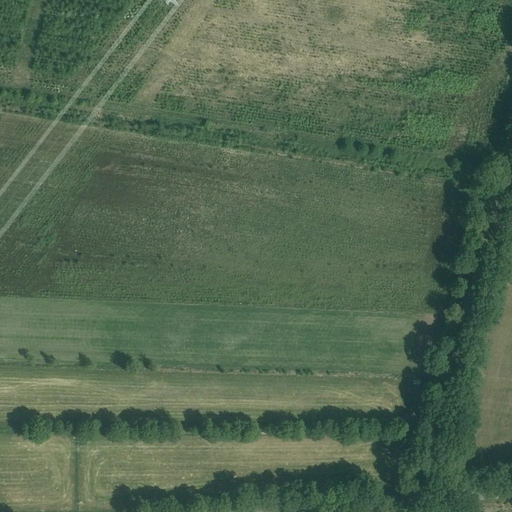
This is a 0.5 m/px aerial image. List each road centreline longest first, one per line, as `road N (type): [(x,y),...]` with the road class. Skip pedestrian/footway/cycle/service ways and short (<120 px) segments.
road 1 (unclassified): [(423,499),(511,140)]
road 2 (secondary): [(274,511),(423,499)]
